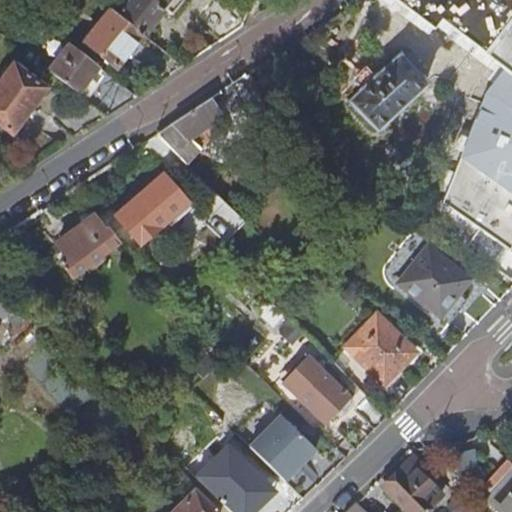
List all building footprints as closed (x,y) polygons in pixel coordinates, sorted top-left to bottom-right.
[(140,34),(140,35),(163,6),(168,9),(175,0),(124,0),(120,5),(125,9),(118,17),(140,34)] [(237,19),(239,18),(216,0),(209,0),(196,18),(217,35),(237,19)] [(413,0),(377,0),(400,17),(407,9),(414,0),(413,0)] [(432,15),(414,0),(407,9),(426,24),(432,15)] [(511,0),(413,0),(414,0),(432,15),(460,36),(511,75),(511,0)] [(140,34),(118,17),(108,8),(82,41),(115,67),(140,34)] [(460,36),(432,15),(426,24),(423,27),(450,48),(460,36)] [(46,69),(74,91),(96,65),(67,43),(46,69)] [(424,82),(396,54),(346,101),(374,130),(424,82)] [(0,116),(13,125),(38,89),(6,67),(0,75),(0,116)] [(105,114),(135,95),(102,70),(80,96),(105,114)] [(173,123),(155,135),(184,163),(198,150),(209,158),(221,163),(224,162),(228,156),(249,112),(208,142),(198,131),(224,114),(212,97),(173,123)] [(278,126),(300,123),(297,108),(276,111),(278,126)] [(511,117),(503,141),(511,145),(511,117)] [(511,230),(511,179),(496,168),(458,224),(473,234),(470,238),(496,255),(511,230)] [(381,172),(365,186),(382,204),(397,191),(381,172)] [(151,181),(178,213),(186,206),(159,174),(151,181)] [(178,213),(151,181),(136,193),(116,209),(141,239),(159,223),(158,222),(164,217),(168,222),(178,213)] [(66,274),(117,243),(106,225),(102,227),(95,215),(73,229),(53,240),(61,253),(56,257),(66,274)] [(426,239),(399,277),(450,315),(466,292),(459,287),(470,271),(426,239)] [(0,320),(14,311),(0,296),(0,320)] [(382,376),(413,344),(375,306),(343,337),(382,376)] [(281,379),(305,353),(301,350),(278,375),(281,379)] [(323,417),(347,391),(305,353),(281,379),(323,417)] [(374,421),(387,408),(367,388),(354,402),(374,421)] [(298,458),(315,441),(279,407),(249,438),(284,473),(290,467),(298,458)] [(232,444),(198,474),(233,511),(252,511),(276,491),(232,444)] [(383,488),(405,511),(425,511),(440,498),(426,484),(436,475),(416,457),(383,488)] [(302,462),(298,458),(290,467),(293,470),(302,462)] [(498,481),(481,499),(495,511),(510,511),(511,510),(511,464),(503,475),(500,473),(495,478),(498,481)] [(221,511),(222,511),(193,482),(162,511),(221,511)]
